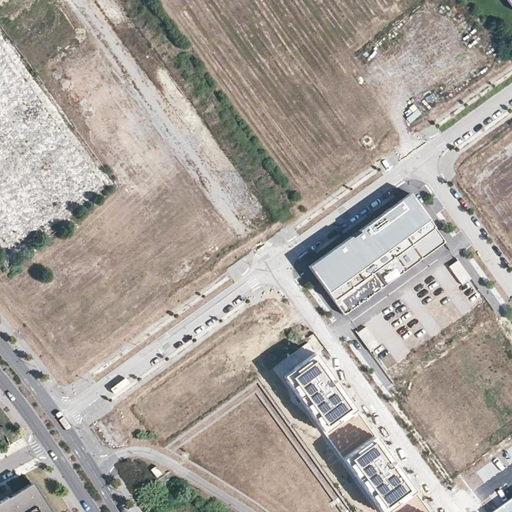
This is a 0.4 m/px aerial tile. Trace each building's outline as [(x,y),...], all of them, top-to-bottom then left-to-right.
[(444,242),(410,194),(309,267),(343,315),(444,242)] [(57,253),(17,281),(79,369),(119,341),(57,253)] [(511,337),(494,312),(462,335),(479,357),(466,366),(499,412),(511,403),(511,337)] [(371,349),(364,352),(371,366),(377,363),(371,349)] [(356,409),(316,352),(282,376),(324,432),(356,409)] [(386,511),(415,491),(375,436),(342,459),(380,511),(386,511)] [(151,469),(156,477),(161,474),(155,466),(151,469)] [(47,511),(29,484),(0,501),(0,511),(47,511)] [(511,511),(511,500),(495,511),(511,511)]
